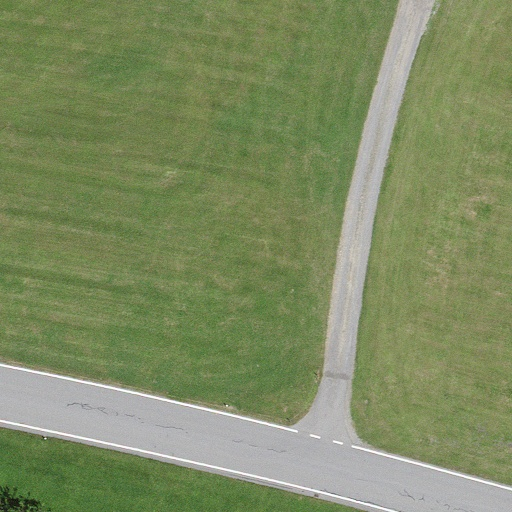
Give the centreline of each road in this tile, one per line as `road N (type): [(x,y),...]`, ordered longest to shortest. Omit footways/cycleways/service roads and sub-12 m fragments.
road 1 (track): [(317,469),(359,211),(425,0)]
road 2 (tertiary): [(469,511),(317,469),(0,399)]
